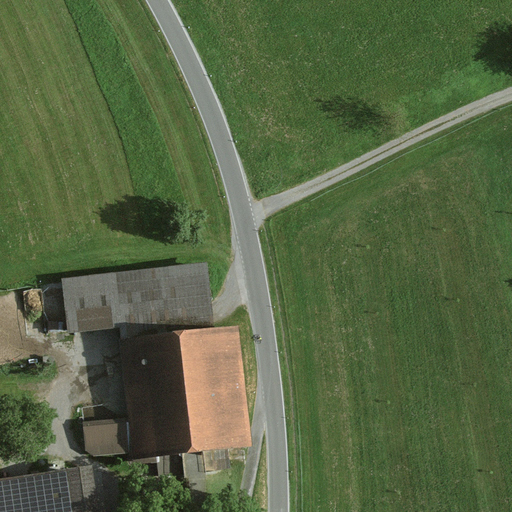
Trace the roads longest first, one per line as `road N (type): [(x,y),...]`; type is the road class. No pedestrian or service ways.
road 1 (unclassified): [(151,0),(224,138),(244,216),(262,312),(277,511)]
road 2 (track): [(244,216),(511,93)]
